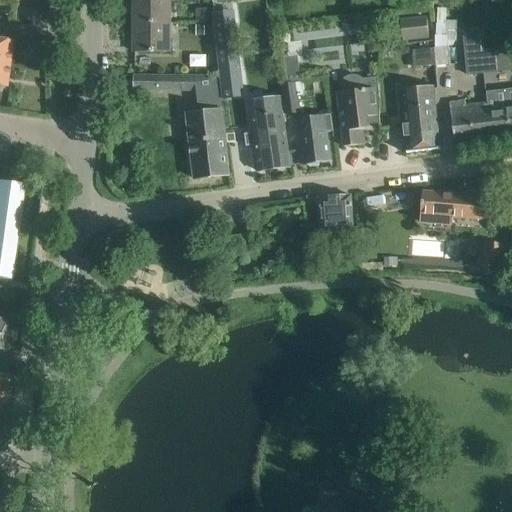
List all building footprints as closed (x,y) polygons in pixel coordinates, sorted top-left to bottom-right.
[(168,0),(133,0),(133,23),(168,23),(168,0)] [(211,22),(210,8),(194,9),(196,23),(211,22)] [(224,12),(212,13),(216,47),(236,45),(233,23),(225,24),(224,12)] [(427,19),(400,21),(402,41),(428,39),(427,19)] [(168,23),(133,23),(133,52),(168,52),(168,23)] [(481,29),(462,31),(467,76),(486,74),(484,50),(481,29)] [(0,63),(7,64),(10,41),(0,39),(0,63)] [(234,68),(239,67),(236,45),(216,47),(222,91),(236,90),(234,68)] [(433,50),(412,52),(414,68),(434,66),(433,50)] [(341,81),(340,83),(342,92),(336,93),(342,147),(363,145),(361,130),(367,129),(365,117),(376,116),(377,124),(378,124),(376,77),(374,77),(375,79),(361,80),(360,78),(358,77),(357,76),(355,75),(353,75),(352,74),(350,75),(348,75),(346,76),(345,77),(343,78),(342,79),(341,81)] [(133,75),(133,90),(196,90),(198,111),(186,113),(194,179),(228,175),(217,76),(133,75)] [(303,81),(282,84),(286,114),(300,112),(298,96),(305,95),(303,81)] [(439,150),(434,86),(400,88),(406,153),(439,150)] [(504,88),(485,91),(486,102),(490,136),(509,133),(504,88)] [(252,134),(244,135),(246,144),(254,143),(257,171),(289,167),(282,111),(280,99),(248,103),(250,115),(252,134)] [(457,101),(458,102),(449,103),(453,140),(472,138),(468,105),(464,105),(463,100),(457,101)] [(490,136),(486,102),(468,105),(472,138),(490,136)] [(297,119),(303,165),(306,165),(309,168),(317,167),(319,163),(330,161),(326,132),(333,131),(331,114),(297,119)] [(0,278),(10,280),(23,185),(0,182),(0,278)] [(482,197),(422,192),(419,222),(451,224),(452,217),(480,219),(482,197)] [(350,195),(317,198),(320,233),(353,230),(350,195)] [(485,242),(476,267),(476,268),(493,275),(503,248),(485,242)] [(278,262),(280,276),(306,272),(304,259),(278,262)]
